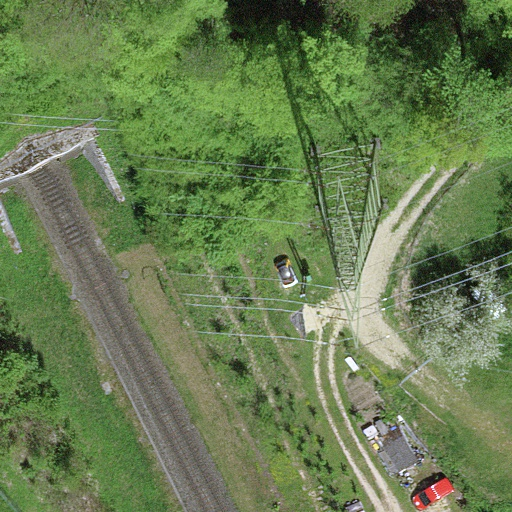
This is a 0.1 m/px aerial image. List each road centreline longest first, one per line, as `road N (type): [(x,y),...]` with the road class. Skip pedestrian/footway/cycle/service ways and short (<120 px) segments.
road 1 (track): [(361,257),(334,310),(326,371),(393,511)]
road 2 (track): [(511,73),(426,165),(361,257)]
road 3 (track): [(361,257),(362,288),(381,326),(455,390),(511,411)]
